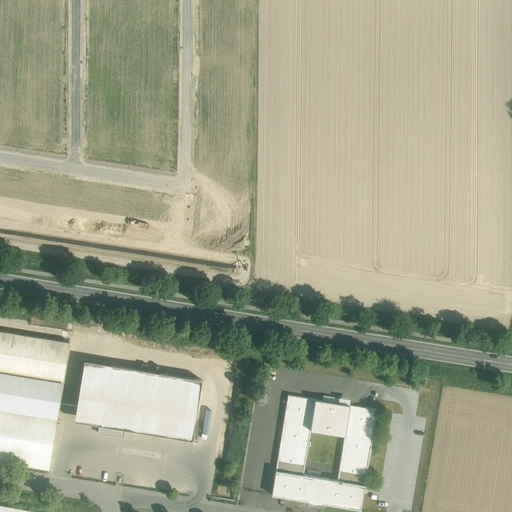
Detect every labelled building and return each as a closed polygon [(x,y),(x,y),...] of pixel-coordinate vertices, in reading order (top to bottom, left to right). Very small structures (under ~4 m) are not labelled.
[(69,342),(0,331),(0,372),(63,382),(69,342)] [(202,380),(87,361),(77,420),(99,424),(99,426),(124,431),(125,429),(192,440),(202,380)] [(63,382),(0,372),(0,408),(57,418),(63,382)] [(269,392),(257,390),(256,402),(267,404),(269,392)] [(315,399),(288,395),(276,470),(303,475),(310,432),(315,399)] [(349,405),(315,399),(310,432),(344,438),(349,405)] [(344,438),(337,480),(365,485),(377,409),(349,405),(344,438)] [(0,408),(0,459),(49,467),(57,418),(0,408)] [(303,475),(276,470),(272,495),(309,501),(308,503),(323,505),(323,503),(361,509),(365,485),(337,480),(303,475)]
